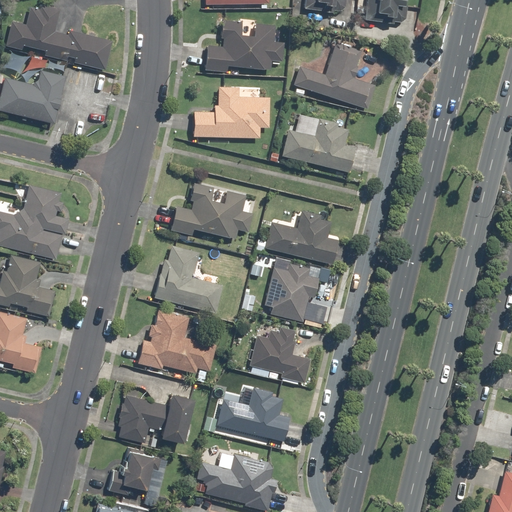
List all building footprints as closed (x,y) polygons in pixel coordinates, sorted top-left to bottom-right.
[(301,0),(300,9),(339,14),(340,0),(301,0)] [(362,0),(360,21),(402,26),(405,0),(402,0),(401,0),(362,0)] [(8,22),(2,47),(103,71),(110,42),(66,31),(65,35),(52,32),(58,10),(36,5),(35,8),(27,6),(22,25),(8,22)] [(203,44),(201,71),(224,73),(224,67),(267,72),(269,60),(279,61),(281,42),(271,41),(272,26),(252,24),(250,37),(238,36),(240,23),(219,21),(216,46),(203,44)] [(296,66),(290,85),(364,110),(372,85),(351,78),(360,51),(333,42),(322,74),(296,66)] [(0,78),(0,77),(0,112),(50,125),(62,77),(36,70),(32,86),(0,78)] [(190,111),(189,137),(256,139),(256,129),(266,129),(267,98),(235,97),(236,87),(214,87),(214,112),(190,111)] [(285,129),(278,156),(346,173),(352,148),(342,145),(346,130),(335,127),(336,123),(293,113),(288,130),(285,129)] [(172,205),(166,231),(189,236),(190,229),(232,239),(234,230),(245,232),(249,213),(239,211),(243,196),(223,191),(220,203),(207,199),(210,188),(190,183),(184,208),(172,205)] [(0,247),(53,260),(59,234),(62,235),(66,219),(57,217),(61,202),(56,201),(58,193),(26,185),(20,209),(10,215),(0,212),(0,247)] [(268,221),(261,248),(329,265),(335,240),(324,237),(328,221),(316,218),(317,214),(297,209),(293,227),(268,221)] [(164,244),(150,298),(212,314),(220,284),(190,277),(196,252),(164,244)] [(0,306),(46,317),(52,291),(35,287),(37,280),(34,279),(38,262),(7,255),(4,271),(0,270),(0,306)] [(272,257),(259,313),(299,322),(305,297),(310,298),(315,278),(305,275),(306,268),(287,263),(287,260),(272,257)] [(253,296),(241,293),(237,309),(249,313),(253,296)] [(140,339),(134,363),(158,369),(159,365),(194,374),(195,369),(207,371),(213,344),(180,337),(185,317),(154,310),(150,324),(147,324),(143,339),(140,339)] [(0,366),(31,374),(37,347),(18,343),(24,318),(0,312),(0,366)] [(276,377),(301,383),(307,358),(289,354),(292,341),(289,340),(292,329),(276,325),(274,331),(266,329),(264,337),(253,334),(245,366),(277,373),(276,377)] [(220,391),(212,426),(279,442),(285,417),(276,415),(280,395),(241,385),(238,396),(220,391)] [(177,443),(187,399),(164,393),(161,404),(120,394),(113,426),(117,426),(115,436),(140,442),(144,427),(155,430),(154,438),(177,443)] [(108,468),(103,491),(126,496),(127,491),(154,497),(163,459),(140,454),(141,450),(124,446),(118,471),(108,468)] [(240,505),(264,511),(272,478),(267,477),(269,469),(265,462),(217,451),(214,465),(195,460),(187,489),(241,503),(240,505)] [(511,511),(511,473),(501,470),(495,495),(489,494),(484,511),(511,511)] [(145,511),(146,509),(110,500),(109,506),(92,502),(89,511),(145,511)]
